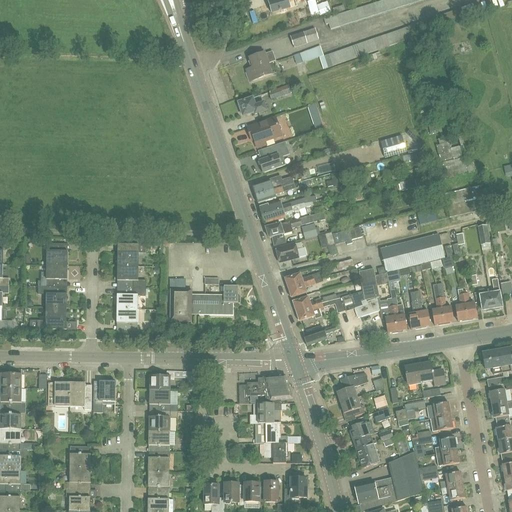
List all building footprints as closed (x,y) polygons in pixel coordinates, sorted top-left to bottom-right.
[(288,4),(295,1),(300,0),(299,0),(275,0),(268,2),(271,14),(290,9),(288,4)] [(383,0),(379,1),(383,14),(388,12),(384,0),(383,0)] [(390,0),(384,0),(388,12),(394,10),(390,0)] [(390,0),(394,10),(399,9),(396,0),(390,0)] [(402,0),(396,0),(399,9),(404,7),(402,0)] [(379,1),(374,3),(378,16),(383,14),(379,1)] [(368,5),(372,17),(378,16),(374,3),(368,5)] [(368,5),(363,6),(367,19),(372,17),(368,5)] [(358,8),(362,21),(367,19),(363,6),(358,8)] [(358,8),(352,10),(356,22),(362,21),(358,8)] [(461,8),(456,10),(459,22),(465,20),(461,8)] [(347,12),(351,24),(356,22),(352,10),(347,12)] [(459,22),(456,10),(450,12),(454,24),(459,22)] [(347,12),(342,13),(346,26),(351,24),(347,12)] [(450,12),(445,14),(449,26),(454,24),(450,12)] [(336,15),(338,21),(340,27),(346,26),(342,13),(336,15)] [(449,26),(445,14),(440,16),(444,27),(449,26)] [(326,25),(329,24),(338,21),(336,15),(324,19),(326,25)] [(444,27),(440,16),(435,18),(438,29),(444,27)] [(435,18),(429,20),(433,31),(438,29),(435,18)] [(433,31),(429,20),(424,22),(428,33),(433,31)] [(338,21),(329,24),(331,31),(340,27),(338,21)] [(424,22),(419,23),(422,35),(428,33),(424,22)] [(422,35),(419,23),(413,25),(417,37),(422,35)] [(413,25),(408,27),(412,39),(417,37),(413,25)] [(412,39),(408,27),(403,29),(407,41),(412,39)] [(303,32),(290,36),(294,49),(307,44),(319,40),(315,29),(304,33),(303,32)] [(403,29),(398,31),(401,42),(407,41),(403,29)] [(401,42),(398,31),(392,33),(396,44),(401,42)] [(392,33),(387,35),(391,46),(396,44),(392,33)] [(391,46),(387,35),(382,36),(386,48),(391,46)] [(382,36),(376,38),(380,50),(386,48),(382,36)] [(380,50),(376,38),(371,40),(375,52),(380,50)] [(371,40),(366,42),(370,54),(375,52),(371,40)] [(366,42),(361,44),(364,56),(370,54),(366,42)] [(364,56),(361,44),(355,46),(359,57),(364,56)] [(355,46),(350,48),(354,59),(359,57),(355,46)] [(354,59),(350,48),(345,49),(349,61),(354,59)] [(345,49),(339,51),(343,63),(349,61),(345,49)] [(343,63),(339,51),(334,53),(338,65),(343,63)] [(264,54),(249,59),(252,68),(246,70),(250,82),(271,75),(267,64),(275,61),(272,52),(264,54)] [(334,53),(329,55),(333,67),(338,65),(334,53)] [(366,57),(368,63),(381,58),(380,53),(366,57)] [(324,57),(327,69),(333,67),(329,55),(324,57)] [(289,86),(280,89),(269,93),(272,100),(291,93),(289,86)] [(255,115),(266,111),(263,103),(255,106),(252,99),(238,104),(238,105),(237,106),(239,110),(240,111),(242,117),(254,113),(255,115)] [(246,128),(250,138),(251,141),(254,140),(257,149),(266,146),(264,139),(271,136),(272,139),(281,136),(275,118),(246,128)] [(440,121),(428,123),(428,125),(430,136),(442,133),(440,121)] [(457,147),(451,148),(450,144),(451,143),(450,138),(444,139),(436,141),(437,146),(434,147),(442,179),(475,171),(464,127),(453,129),(457,147)] [(381,142),(386,158),(407,151),(402,136),(381,142)] [(285,143),(261,151),(264,160),(258,162),(262,173),(285,165),(282,157),(289,155),(285,143)] [(418,158),(421,167),(427,166),(425,157),(418,158)] [(511,164),(503,167),(506,176),(511,174),(511,164)] [(415,180),(424,177),(426,177),(425,169),(413,172),(415,180)] [(339,173),(331,175),(333,187),(342,185),(339,173)] [(252,188),(255,197),(290,185),(294,184),(292,178),(283,181),(284,183),(282,183),(280,176),(269,180),(270,183),(252,188)] [(414,180),(402,182),(404,191),(416,188),(414,180)] [(290,185),(255,197),(257,205),(276,199),(275,196),(278,195),(295,189),(294,186),(294,184),(290,185)] [(444,198),(443,198),(448,221),(449,220),(486,211),(481,189),(444,198)] [(259,208),(261,217),(291,208),(309,204),(317,202),(315,197),(304,199),(289,203),(290,204),(281,207),(280,202),(259,208)] [(291,208),(261,217),(264,225),(285,219),(285,220),(290,219),(289,214),(310,207),(309,204),(291,208)] [(435,209),(419,213),(417,213),(419,225),(438,221),(435,209)] [(280,225),(265,229),(268,239),(270,238),(273,248),(284,245),(282,235),(290,233),(293,232),(292,229),(300,227),(325,220),(325,219),(324,213),(308,217),(298,220),(280,225)] [(302,228),(303,232),(305,240),(318,237),(315,225),(302,228)] [(477,227),(480,243),(488,241),(485,226),(477,227)] [(360,228),(355,229),(358,239),(363,238),(360,228)] [(354,229),(349,231),(352,241),(357,239),(354,229)] [(349,231),(343,232),(346,242),(347,245),(353,244),(349,231)] [(343,232),(338,234),(341,244),(346,242),(343,232)] [(331,233),(324,235),(328,247),(334,246),(332,235),(331,233)] [(338,234),(332,235),(334,246),(341,244),(338,234)] [(456,235),(458,246),(465,245),(463,234),(456,235)] [(385,273),(386,274),(441,260),(445,259),(439,235),(379,250),(384,268),(385,273)] [(118,253),(118,267),(139,267),(139,245),(138,245),(139,240),(130,239),(130,245),(124,245),(118,245),(118,253)] [(303,248),(302,249),(301,243),(294,245),(275,250),(279,264),(298,259),(298,258),(305,256),(306,254),(305,249),(303,248)] [(46,266),(67,266),(68,252),(62,252),(62,244),(68,244),(47,244),(46,266)] [(461,254),(452,257),(453,263),(463,261),(461,254)] [(336,264),(338,271),(354,267),(352,260),(336,264)] [(422,272),(427,270),(431,269),(430,263),(420,266),(422,272)] [(0,286),(9,287),(9,279),(3,279),(3,265),(0,264),(0,286)] [(41,282),(41,287),(46,287),(67,288),(67,287),(61,287),(62,280),(67,280),(67,266),(46,266),(46,273),(41,273),(41,282)] [(139,267),(118,267),(117,280),(123,280),(123,288),(117,287),(117,288),(146,289),(146,282),(139,282),(139,267)] [(351,271),(353,282),(359,281),(357,270),(351,271)] [(373,270),(358,273),(364,300),(379,297),(378,291),(377,286),(375,277),(373,270)] [(387,274),(389,284),(400,281),(398,272),(387,274)] [(285,281),(284,282),(285,285),(286,286),(288,289),(313,281),(316,280),(322,278),(320,274),(312,276),(302,280),(300,274),(284,280),(285,281)] [(386,274),(375,277),(377,286),(388,284),(386,274)] [(313,281),(288,289),(289,293),(288,294),(289,297),(290,298),(291,299),(306,294),(305,289),(323,283),(323,282),(322,278),(316,280),(313,281)] [(493,294),(489,294),(492,311),(498,310),(498,309),(501,308),(497,280),(491,281),(493,294)] [(441,284),(437,285),(439,299),(444,325),(445,325),(448,325),(449,324),(453,323),(451,308),(445,309),(441,284)] [(444,325),(439,299),(437,285),(432,285),(437,310),(431,311),(434,327),(438,326),(440,326),(442,326),(443,325),(444,325)] [(0,307),(2,308),(2,294),(9,294),(9,287),(0,286),(0,307)] [(38,287),(38,295),(46,295),(46,308),(67,309),(67,296),(61,296),(61,288),(67,288),(46,287),(38,287)] [(221,287),(221,292),(224,292),(224,296),(223,303),(233,303),(238,303),(241,303),(241,296),(238,296),(238,287),(224,287),(221,287)] [(117,309),(138,310),(138,296),(146,296),(146,289),(117,288),(117,289),(123,289),(123,296),(117,296),(117,309)] [(233,316),(233,303),(223,303),(224,296),(192,295),(192,291),(176,290),(175,322),(192,322),(192,315),(233,316)] [(394,290),(390,291),(390,294),(391,299),(397,333),(398,333),(401,333),(402,332),(406,331),(404,316),(402,307),(397,308),(395,298),(395,294),(394,290)] [(467,321),(462,292),(462,290),(458,290),(459,296),(461,306),(455,307),(457,322),(462,322),(463,322),(466,322),(467,321)] [(492,311),(489,294),(484,295),(483,290),(478,291),(482,311),(486,311),(486,312),(492,311)] [(414,293),(416,303),(420,329),(421,329),(422,329),(425,329),(425,328),(430,327),(427,312),(422,313),(418,292),(414,293)] [(351,296),(342,298),(346,312),(355,310),(354,308),(362,306),(361,302),(363,301),(361,293),(351,296)] [(420,329),(416,303),(414,293),(410,293),(413,314),(408,315),(410,331),(414,330),(415,331),(419,330),(420,329)] [(333,300),(337,299),(336,295),(323,298),(324,303),(333,300)] [(466,295),(463,296),(467,321),(468,321),(469,321),(471,321),(472,320),(477,319),(474,304),(469,304),(468,295),(466,295)] [(321,304),(323,303),(323,301),(321,301),(320,299),(310,303),(308,298),(292,303),(293,304),(292,305),(293,308),(294,309),(295,312),(321,304)] [(354,308),(355,310),(358,318),(379,311),(377,299),(366,302),(366,300),(363,301),(361,302),(362,306),(354,308)] [(396,333),(397,333),(391,299),(387,300),(388,310),(379,312),(381,320),(384,319),(387,334),(391,334),(392,334),(395,334),(396,333)] [(335,305),(333,300),(324,303),(323,303),(321,304),(295,312),(297,316),(296,317),(297,321),(298,321),(299,322),(314,317),(315,319),(321,317),(319,310),(329,306),(330,307),(335,305)] [(0,329),(13,330),(13,322),(2,322),(2,308),(0,307),(0,329)] [(46,308),(45,321),(45,322),(37,322),(36,330),(66,330),(67,309),(46,308)] [(116,331),(138,331),(138,310),(117,309),(116,323),(127,324),(127,331),(116,331)] [(151,324),(151,332),(159,332),(159,324),(151,324)] [(307,336),(303,337),(306,347),(326,340),(325,335),(336,331),(340,330),(338,326),(335,327),(334,327),(325,330),(322,331),(321,326),(320,327),(312,329),(306,331),(307,336)] [(511,349),(498,351),(501,367),(502,374),(508,373),(511,373),(510,365),(511,364),(511,349)] [(492,368),(493,375),(493,376),(502,374),(501,367),(498,351),(482,354),(485,369),(492,368)] [(431,363),(418,365),(421,383),(433,380),(434,387),(445,385),(443,370),(432,372),(431,363)] [(408,385),(421,383),(418,365),(405,368),(408,385)] [(195,391),(196,372),(188,372),(187,391),(195,391)] [(149,376),(149,391),(170,391),(170,380),(170,379),(175,379),(175,373),(166,373),(166,377),(149,376)] [(1,374),(1,389),(10,389),(22,389),(22,381),(22,375),(1,374)] [(344,391),(342,392),(337,394),(340,404),(357,398),(354,388),(359,387),(369,383),(366,374),(355,375),(340,381),(344,391)] [(248,386),(239,387),(240,404),(248,404),(248,397),(250,397),(250,404),(258,404),(258,397),(265,396),(265,400),(266,405),(274,404),(281,404),(280,399),(292,399),(285,378),(285,377),(266,379),(258,379),(259,384),(247,384),(248,386)] [(503,378),(494,379),(487,381),(488,388),(504,385),(503,378)] [(102,402),(115,402),(116,382),(100,382),(99,392),(93,392),(93,413),(102,413),(102,402)] [(48,407),(70,408),(70,384),(54,383),(54,384),(48,384),(48,407)] [(85,384),(70,384),(70,408),(84,408),(84,410),(91,410),(91,386),(85,386),(85,384)] [(398,403),(398,401),(396,388),(390,389),(392,404),(398,403)] [(0,397),(0,410),(22,410),(22,405),(22,389),(10,389),(10,398),(0,397)] [(424,399),(440,396),(439,389),(422,392),(424,399)] [(489,392),(491,405),(506,403),(504,390),(489,392)] [(149,391),(149,411),(153,411),(158,411),(170,411),(178,411),(178,405),(170,405),(170,391),(149,391)] [(340,404),(344,414),(351,412),(353,418),(365,414),(363,408),(361,409),(357,398),(340,404)] [(511,401),(511,402),(506,403),(491,405),(494,418),(509,416),(508,410),(511,408),(511,401)] [(425,403),(405,406),(405,410),(406,412),(414,410),(426,408),(425,403)] [(429,420),(430,420),(450,416),(448,403),(426,407),(429,420)] [(254,405),(254,415),(258,415),(259,424),(261,424),(272,424),(279,424),(279,411),(281,411),(281,404),(274,404),(266,405),(265,405),(254,405)] [(388,409),(379,412),(373,414),(376,423),(391,418),(388,409)] [(0,410),(0,421),(9,421),(9,430),(21,430),(21,416),(22,410),(0,410)] [(405,410),(396,413),(398,423),(408,420),(406,412),(405,410)] [(149,420),(148,432),(170,432),(170,418),(178,418),(178,411),(170,411),(158,411),(153,411),(153,420),(149,420)] [(452,429),(450,416),(430,420),(432,432),(437,432),(452,429)] [(350,432),(353,441),(370,436),(375,434),(371,422),(366,423),(352,427),(353,431),(350,432)] [(261,424),(261,435),(265,435),(266,444),(288,444),(288,438),(288,437),(282,437),(281,424),(279,424),(272,424),(261,424)] [(498,442),(511,439),(511,433),(510,426),(495,429),(498,442)] [(0,438),(0,450),(21,450),(27,451),(34,451),(34,444),(21,444),(21,430),(9,430),(9,438),(0,438)] [(390,430),(379,433),(381,442),(393,439),(390,430)] [(148,432),(148,444),(158,444),(157,452),(169,452),(169,446),(170,432),(148,432)] [(417,434),(418,440),(431,438),(430,432),(417,434)] [(356,451),(373,445),(377,444),(376,441),(372,442),(370,436),(353,441),(356,451)] [(394,445),(396,449),(400,459),(410,455),(402,436),(383,443),(385,448),(394,445)] [(432,443),(431,438),(418,440),(413,441),(414,449),(419,448),(419,445),(432,443)] [(436,454),(441,453),(456,451),(454,438),(439,441),(440,448),(435,449),(436,454)] [(500,455),(501,455),(511,452),(511,439),(498,442),(500,455)] [(264,444),(264,459),(273,459),(273,464),(285,464),(286,464),(286,457),(288,457),(288,444),(266,444),(264,444)] [(379,463),(373,445),(356,451),(362,469),(379,463)] [(70,447),(69,469),(90,469),(90,456),(81,456),(81,447),(70,447)] [(0,450),(0,462),(9,463),(9,471),(21,471),(21,457),(27,457),(27,451),(21,450),(0,450)] [(456,451),(441,453),(436,454),(438,467),(444,466),(444,467),(459,464),(456,451)] [(148,461),(148,472),(169,473),(169,452),(157,452),(152,452),(152,461),(148,461)] [(359,504),(360,511),(364,511),(424,493),(421,481),(415,453),(388,464),(391,478),(354,486),(358,504),(359,504)] [(292,455),(292,464),(302,463),(302,455),(292,455)] [(511,463),(502,465),(504,479),(511,477),(511,463)] [(420,475),(437,472),(436,467),(419,470),(420,475)] [(64,483),(63,491),(66,491),(81,491),(81,482),(90,482),(90,469),(69,469),(69,483),(64,483)] [(0,479),(0,491),(21,492),(30,492),(30,485),(21,485),(21,471),(9,471),(9,480),(0,479)] [(148,472),(148,484),(157,485),(157,493),(169,493),(169,473),(148,472)] [(420,475),(421,481),(438,478),(437,472),(420,475)] [(441,489),(447,488),(463,486),(461,473),(445,476),(446,481),(440,482),(441,489)] [(308,498),(308,479),(292,479),(291,498),(308,498)] [(278,503),(279,482),(265,482),(265,502),(278,503)] [(225,501),(225,503),(238,503),(238,505),(245,505),(245,503),(245,489),(239,489),(239,484),(225,483),(225,501)] [(245,484),(245,489),(245,503),(260,503),(260,484),(245,484)] [(212,504),(211,511),(224,511),(225,503),(225,501),(219,501),(219,485),(205,485),(205,504),(212,504)] [(443,496),(449,495),(450,501),(465,499),(463,486),(447,488),(441,489),(443,496)] [(0,491),(0,503),(9,503),(9,511),(14,511),(20,511),(21,492),(0,491)] [(66,491),(66,498),(69,498),(69,511),(70,511),(89,511),(90,499),(81,499),(81,491),(66,491)] [(148,501),(147,511),(173,511),(173,500),(169,500),(169,493),(157,493),(152,493),(152,501),(148,501)] [(415,499),(417,507),(425,505),(423,497),(415,499)] [(441,501),(426,504),(427,510),(442,507),(441,501)]
